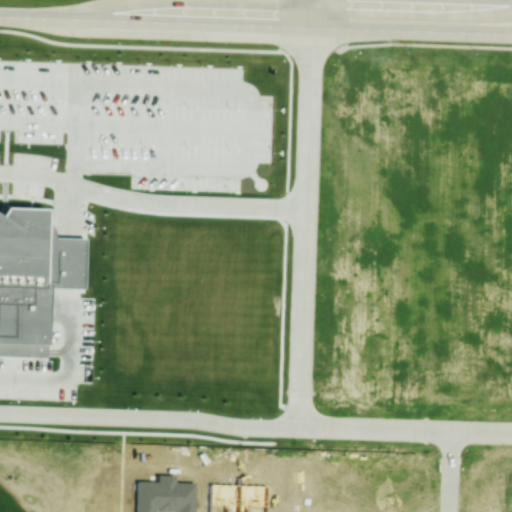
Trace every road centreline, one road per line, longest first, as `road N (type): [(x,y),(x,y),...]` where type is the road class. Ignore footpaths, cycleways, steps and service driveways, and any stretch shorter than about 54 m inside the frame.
road 1 (residential): [(314,55),(300,427)]
road 2 (secondary): [(0,15),(316,28)]
road 3 (residential): [(300,427),(511,433)]
road 4 (secondary): [(316,28),(511,33)]
